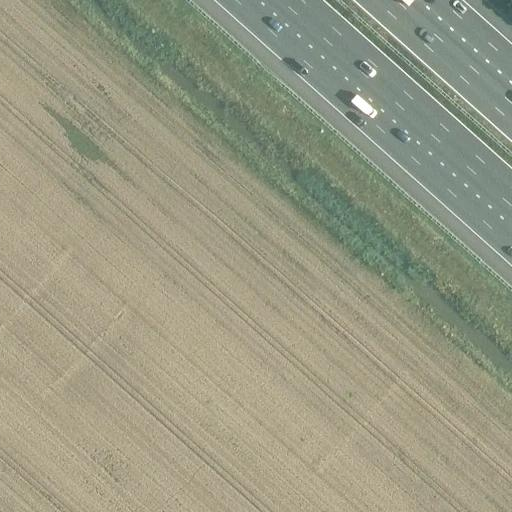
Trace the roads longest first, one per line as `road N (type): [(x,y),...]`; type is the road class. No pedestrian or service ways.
road 1 (motorway): [(272,0),(511,213)]
road 2 (motorway): [(511,100),(399,0)]
